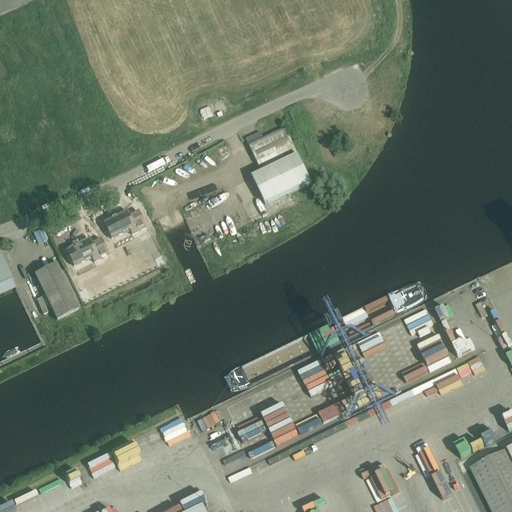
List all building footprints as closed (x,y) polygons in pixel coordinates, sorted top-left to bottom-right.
[(246,140),(261,172),(297,154),(284,127),(262,137),(260,133),(246,140)] [(311,183),(298,156),(252,178),(266,205),(311,183)] [(103,223),(111,240),(129,231),(131,236),(146,229),(138,212),(129,216),(126,212),(103,223)] [(65,251),(73,267),(91,259),(94,264),(109,257),(100,240),(91,244),(89,240),(65,251)] [(0,296),(16,290),(0,253),(0,296)] [(56,266),(34,276),(56,321),(78,311),(56,266)] [(475,306),(482,319),(487,317),(481,304),(475,306)] [(493,447),(503,441),(499,432),(488,438),(493,447)] [(511,511),(511,448),(471,469),(492,511),(511,511)]
